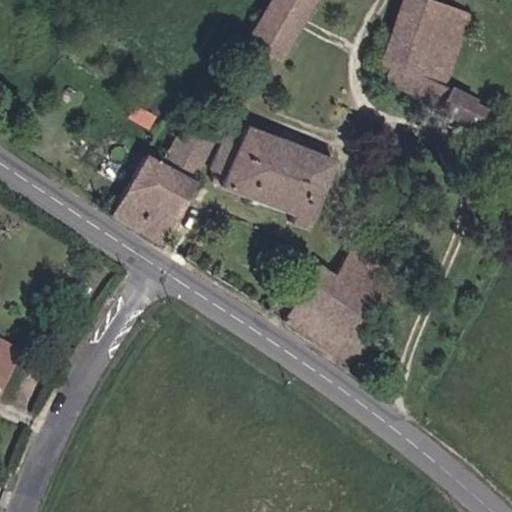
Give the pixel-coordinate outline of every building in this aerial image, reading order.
[(265,0),(242,40),(275,55),(306,0),(265,0)] [(425,83),(449,11),(415,0),(399,0),(377,62),(385,65),(379,86),(437,110),(444,90),(425,83)] [(162,240),(203,135),(180,125),(165,160),(139,150),(113,211),(162,240)] [(311,228),(337,167),(239,126),(234,138),(220,132),(205,169),(217,174),(214,181),(245,194),(242,201),(254,206),(257,199),(292,214),(290,220),(311,228)] [(283,324),(353,373),(374,346),(361,337),(405,275),(365,245),(339,280),(323,268),(283,324)] [(0,341),(0,371),(11,347),(0,341)]
